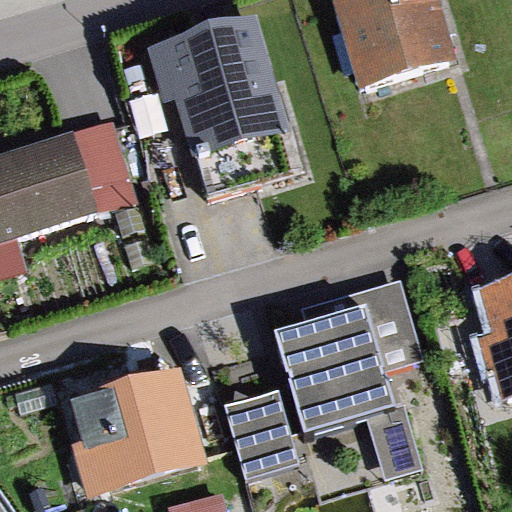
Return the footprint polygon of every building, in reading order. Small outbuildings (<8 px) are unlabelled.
[(338,0),(360,86),(442,66),(426,0),(338,0)] [(199,204),(299,174),(253,22),(153,52),(199,204)] [(0,160),(0,249),(131,213),(108,131),(0,160)] [(306,341),(275,350),(289,400),(224,418),(244,490),(310,471),(320,507),(413,481),(384,377),(418,367),(398,294),(300,321),(306,341)] [(506,398),(511,396),(511,300),(483,307),(506,398)] [(98,497),(192,472),(170,391),(76,416),(98,497)] [(235,511),(232,498),(179,511),(235,511)]
